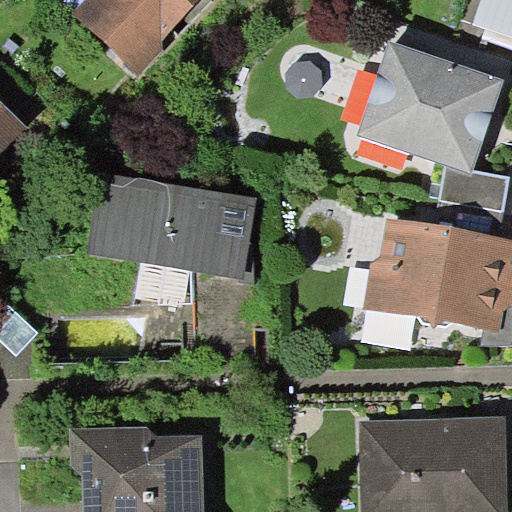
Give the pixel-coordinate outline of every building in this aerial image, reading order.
[(82,0),(72,12),(138,75),(164,49),(162,39),(199,0),(82,0)] [(511,0),(481,0),(473,24),(486,28),(483,39),(511,48),(511,0)] [(504,80),(389,41),(357,134),(446,165),(471,174),(473,169),(504,80)] [(0,100),(0,149),(24,125),(0,100)] [(471,174),(446,165),(440,199),(504,210),(510,176),(473,169),(471,174)] [(258,199),(101,171),(87,252),(244,279),(258,199)] [(511,261),(511,239),(388,218),(381,256),(372,262),(364,308),(483,329),(500,332),(503,311),(511,305),(511,262),(511,261)] [(0,341),(15,356),(38,333),(4,300),(0,304),(0,341)] [(500,332),(483,329),(481,345),(511,345),(511,305),(503,311),(500,332)] [(507,511),(505,417),(360,420),(361,511),(507,511)] [(148,427),(70,428),(70,467),(83,475),(83,511),(202,511),(202,436),(158,436),(148,427)]
